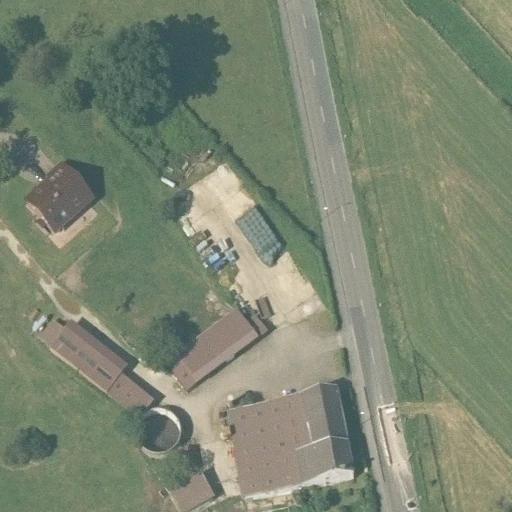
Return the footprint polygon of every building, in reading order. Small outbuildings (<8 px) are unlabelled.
[(97,202),(64,165),(21,203),(54,241),(97,202)] [(225,166),(206,183),(223,201),(242,184),(225,166)] [(260,343),(237,314),(168,369),(190,398),(260,343)] [(52,328),(38,345),(140,426),(155,407),(123,382),(129,375),(70,328),(63,337),(52,328)] [(357,487),(341,396),(226,416),(241,507),(357,487)] [(203,479),(170,496),(178,511),(200,511),(217,504),(203,479)]
